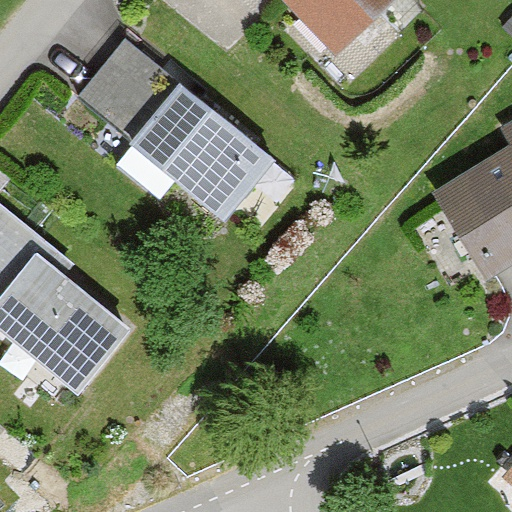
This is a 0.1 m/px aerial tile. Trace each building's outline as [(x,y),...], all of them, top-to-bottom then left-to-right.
[(358,0),(283,0),(318,37),(358,0)] [(386,0),(400,22),(430,4),(427,0),(386,0)] [(273,155),(124,36),(109,54),(75,96),(224,216),(273,155)] [(435,185),(487,272),(511,257),(511,107),(495,117),(509,141),(435,185)] [(125,305),(0,203),(0,333),(61,383),(125,305)] [(511,456),(500,471),(511,481),(511,456)]
